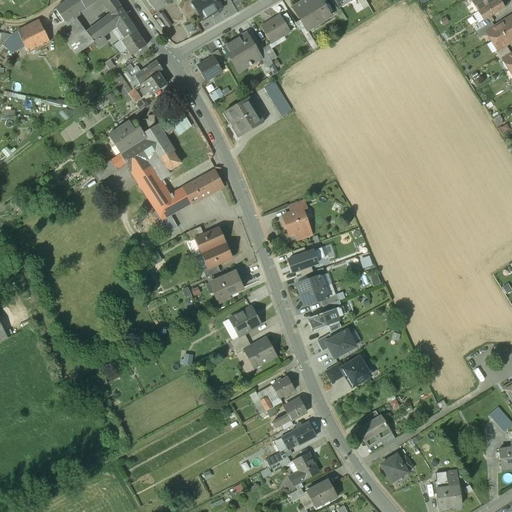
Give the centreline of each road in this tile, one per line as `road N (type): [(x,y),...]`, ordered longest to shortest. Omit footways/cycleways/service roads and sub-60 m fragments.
road 1 (tertiary): [(353,468),(320,409),(232,175),(169,59)]
road 2 (track): [(19,511),(301,359)]
road 3 (residential): [(511,372),(353,468)]
